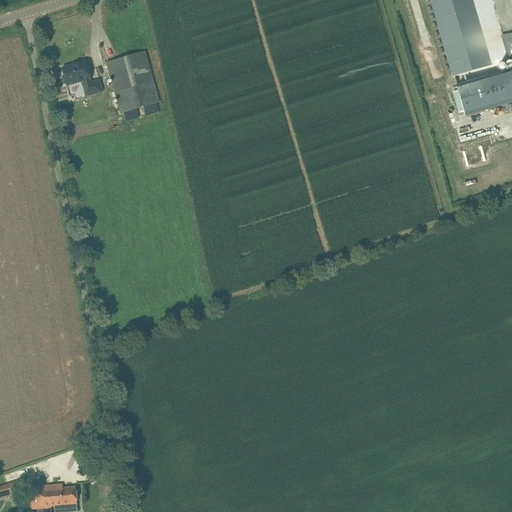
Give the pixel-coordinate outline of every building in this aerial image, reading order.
[(430,0),(452,77),(511,59),(511,6),(510,0),(430,0)] [(145,52),(106,63),(120,113),(159,102),(153,81),(145,52)] [(67,86),(82,82),(86,97),(102,92),(99,81),(90,83),(89,80),(90,79),(85,61),(72,64),(72,66),(62,69),(64,76),(62,77),(64,84),(66,83),(67,86)] [(511,69),(455,86),(457,92),(453,93),(457,109),(462,108),(464,117),(511,103),(511,69)] [(461,143),(483,137),(479,124),(457,130),(461,143)] [(124,450),(121,442),(114,445),(117,453),(124,450)] [(62,485),(47,486),(48,495),(50,495),(51,506),(77,504),(75,488),(63,489),(62,485)] [(51,507),(51,506),(50,495),(48,495),(47,486),(31,488),(33,509),(39,508),(39,511),(50,511),(50,507),(51,507)]
